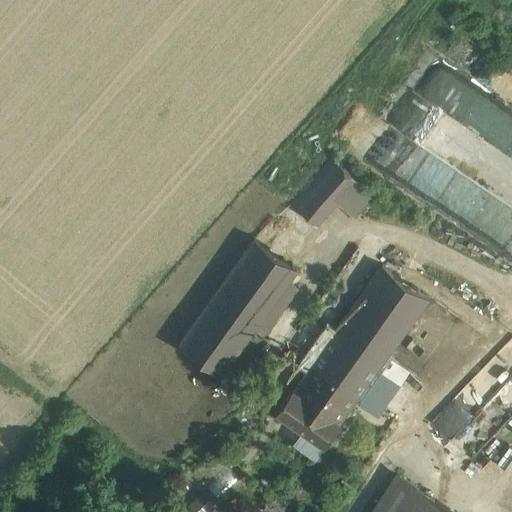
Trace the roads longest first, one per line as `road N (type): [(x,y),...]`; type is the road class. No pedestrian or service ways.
road 1 (track): [(511,303),(367,227),(288,315),(271,394),(155,480)]
road 2 (track): [(0,350),(155,480)]
